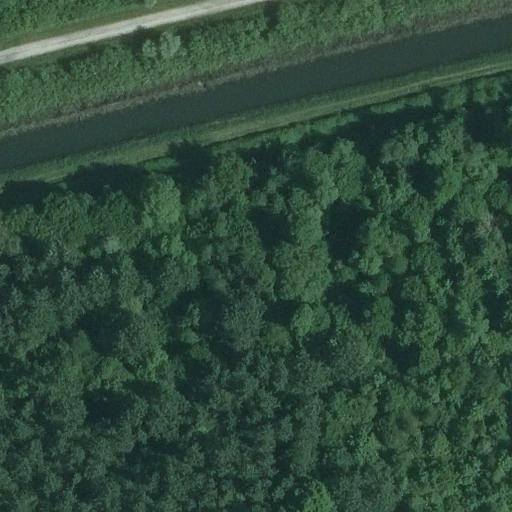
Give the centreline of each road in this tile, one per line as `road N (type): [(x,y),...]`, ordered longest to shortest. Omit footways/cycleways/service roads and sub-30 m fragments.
road 1 (track): [(511,66),(0,193)]
road 2 (track): [(0,56),(233,0)]
